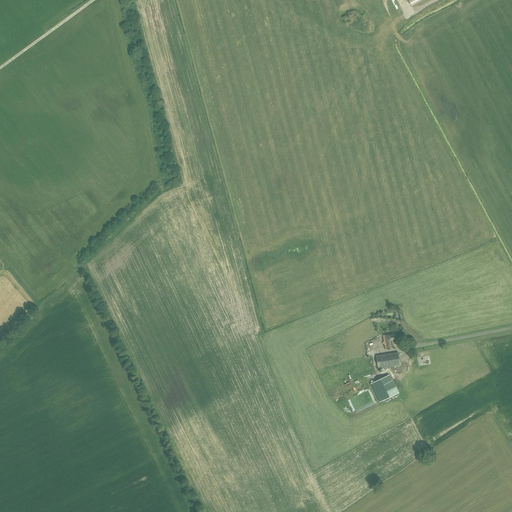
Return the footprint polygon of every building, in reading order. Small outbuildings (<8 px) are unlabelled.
[(374,324),(358,330),(363,342),(379,335),(374,324)] [(358,340),(355,333),(349,336),(358,354),(364,351),(358,339),(358,340)] [(395,341),(397,340),(396,334),(383,336),(385,350),(396,348),(395,341)] [(345,338),(341,340),(350,359),(355,357),(345,338)] [(352,378),(338,346),(327,352),(342,384),(347,382),(347,380),(352,378)] [(378,369),(400,365),(398,352),(376,356),(378,369)] [(349,363),(358,381),(365,377),(363,374),(359,376),(356,371),(359,369),(356,365),(354,366),(352,362),(349,363)] [(399,393),(390,375),(371,384),(380,403),(399,393)] [(371,392),(358,397),(358,396),(350,399),(355,412),(375,404),(371,392)]
